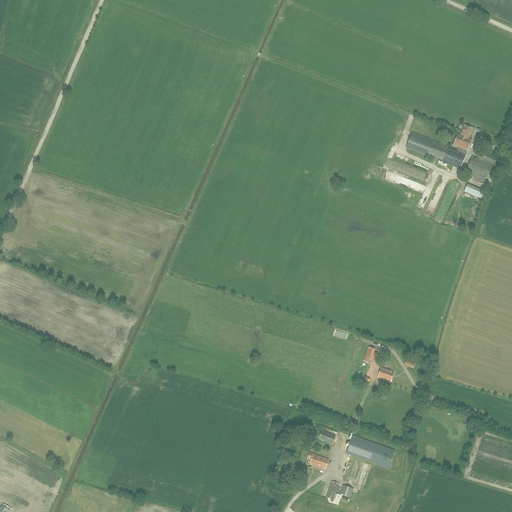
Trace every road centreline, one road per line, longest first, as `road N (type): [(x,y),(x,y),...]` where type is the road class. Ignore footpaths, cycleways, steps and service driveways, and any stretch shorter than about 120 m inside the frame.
road 1 (track): [(0,236),(102,0)]
road 2 (track): [(256,53),(408,114),(405,135)]
road 3 (track): [(511,432),(430,396),(437,382),(511,404)]
road 4 (track): [(187,224),(29,169)]
